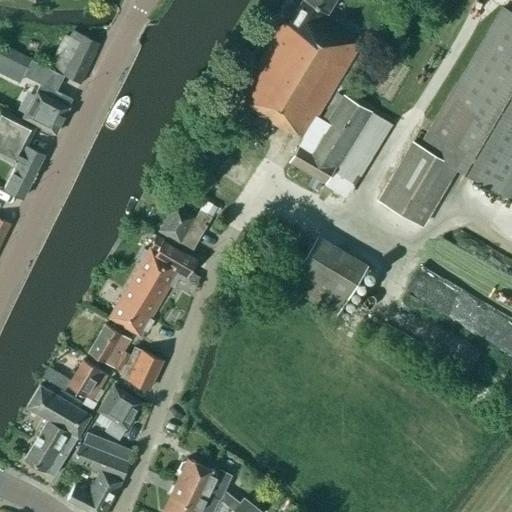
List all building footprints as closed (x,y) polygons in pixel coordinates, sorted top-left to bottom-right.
[(283,22),(235,101),(283,129),(285,126),(303,137),(289,161),(325,183),(347,197),(392,125),(369,109),(343,94),(326,122),(315,115),(359,42),(321,20),(332,0),(301,0),(287,24),(283,22)] [(511,14),(502,9),(421,147),(414,143),(379,202),(421,227),(456,168),(508,199),(511,190),(511,14)] [(69,38),(65,36),(48,67),(80,84),(99,44),(73,30),(69,38)] [(2,44),(0,48),(0,72),(20,82),(23,75),(24,74),(32,59),(2,44)] [(55,91),(40,84),(23,118),(55,134),(69,107),(68,106),(72,99),(55,91)] [(30,181),(32,180),(37,171),(37,167),(44,154),(27,145),(36,126),(0,108),(0,154),(16,163),(3,188),(22,197),(30,181)] [(159,231),(181,243),(193,250),(212,219),(200,212),(197,217),(174,204),(159,231)] [(0,243),(10,224),(0,219),(0,243)] [(367,266),(317,236),(288,285),(338,315),(367,266)] [(156,251),(149,247),(147,250),(144,248),(138,258),(141,260),(108,317),(140,336),(170,286),(173,287),(178,279),(185,282),(191,272),(190,271),(196,260),(163,240),(156,251)] [(511,350),(511,310),(477,289),(461,316),(492,335),(495,330),(507,337),(502,345),(511,350)] [(121,334),(105,324),(88,353),(104,363),(113,368),(130,339),(121,334)] [(143,351),(134,347),(126,365),(124,364),(129,355),(123,352),(115,368),(119,371),(118,372),(122,374),(121,376),(129,380),(129,381),(147,389),(162,359),(143,351)] [(107,374),(83,359),(67,386),(91,401),(107,374)] [(79,408),(82,403),(60,390),(64,383),(53,376),(45,388),(40,385),(26,407),(47,420),(24,459),(45,471),(45,470),(54,476),(90,415),(79,408)] [(96,410),(111,419),(104,430),(118,439),(124,428),(141,402),(113,384),(96,410)] [(132,449),(87,432),(86,434),(85,438),(82,444),(127,461),(132,449)] [(88,492),(74,485),(66,499),(89,511),(105,511),(122,481),(128,462),(81,443),(71,460),(99,472),(88,492)] [(232,511),(260,511),(243,497),(238,503),(223,491),(231,474),(218,468),(216,472),(188,458),(177,480),(218,500),(218,499),(232,511)] [(163,511),(212,511),(218,500),(177,480),(163,511)]
